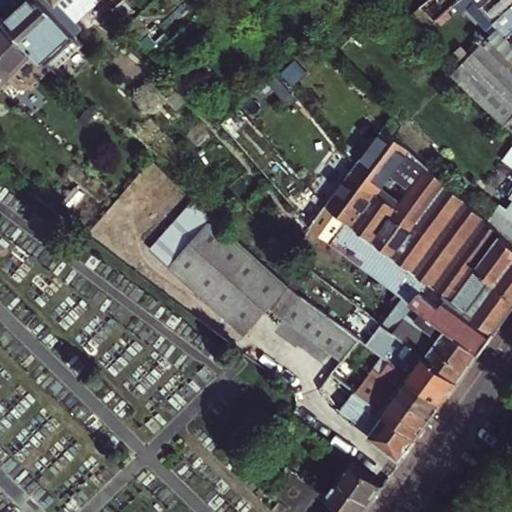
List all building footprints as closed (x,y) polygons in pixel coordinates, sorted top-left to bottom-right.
[(53,61),(77,39),(41,0),(30,0),(4,23),(33,52),(47,66),(53,61)] [(76,21),(99,0),(41,0),(77,39),(86,31),(76,21)] [(496,22),(511,9),(511,7),(511,0),(508,0),(490,16),(496,22)] [(511,33),(511,7),(511,9),(496,22),(500,27),(504,31),(508,37),(511,33)] [(0,80),(33,52),(4,23),(0,27),(0,80)] [(511,40),(508,37),(504,31),(500,27),(453,75),(509,125),(511,122),(511,40)] [(80,42),(77,39),(53,61),(58,66),(82,44),(80,42)] [(483,352),(511,311),(511,241),(488,220),(479,212),(386,128),(312,228),(408,298),(483,352)] [(511,194),(510,197),(511,197),(511,204),(509,209),(501,203),(488,220),(511,241),(511,194)] [(345,362),(361,339),(288,287),(213,214),(194,197),(150,247),(226,315),(218,324),(236,341),(244,332),(246,333),(269,307),(345,362)] [(462,380),(483,352),(408,298),(387,327),(462,380)] [(447,401),(462,380),(387,327),(376,318),(361,339),(379,352),(447,401)] [(435,417),(447,401),(379,352),(374,359),(378,362),(371,371),(377,376),(435,417)] [(405,458),(420,438),(362,396),(335,375),(328,385),(340,395),(346,399),(339,410),(405,458)] [(420,438),(435,417),(377,376),(362,396),(420,438)] [(346,399),(340,395),(333,406),(339,410),(346,399)] [(288,466),(289,464),(268,449),(261,459),(282,474),(288,466)] [(373,502),(387,484),(355,460),(341,479),(373,502)] [(350,511),(366,511),(373,502),(341,479),(329,496),(350,511)]
